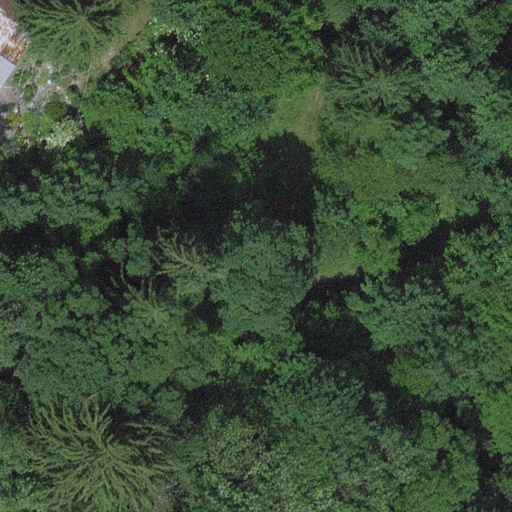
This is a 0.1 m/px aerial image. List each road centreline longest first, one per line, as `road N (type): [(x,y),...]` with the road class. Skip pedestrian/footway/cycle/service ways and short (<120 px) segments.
road 1 (track): [(309,0),(325,36),(295,291),(338,319),(387,298),(439,226),(491,232),(511,256)]
road 2 (track): [(511,388),(490,511)]
